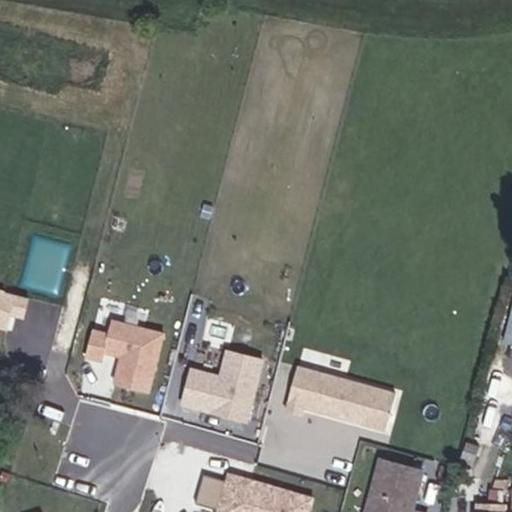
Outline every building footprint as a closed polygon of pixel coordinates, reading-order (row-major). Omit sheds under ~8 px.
[(35,296),(0,287),(0,352),(16,357),(35,296)] [(161,332),(91,329),(79,390),(155,393),(161,332)] [(258,362),(226,352),(180,367),(176,421),(244,443),(258,362)] [(297,366),(287,405),(385,431),(396,391),(297,366)] [(202,466),(190,506),(211,511),(306,511),(311,500),(202,466)] [(422,479),(377,468),(366,511),(425,511),(414,508),(422,479)]
